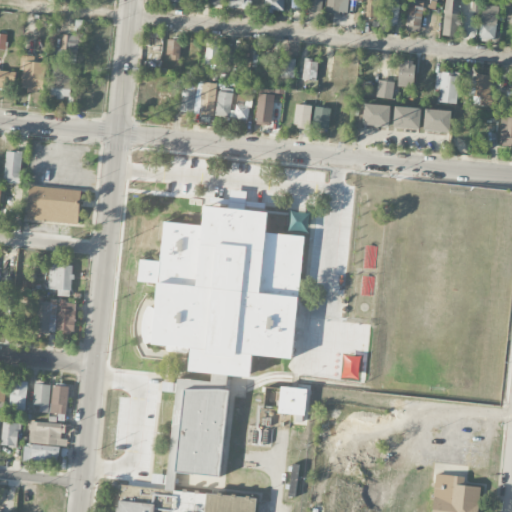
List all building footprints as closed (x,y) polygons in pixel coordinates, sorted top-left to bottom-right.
[(228,0),(228,8),(251,9),(251,0),(228,0)] [(262,0),(256,0),(256,10),(283,12),(284,0),(271,0),(272,1),(262,0)] [(291,0),(291,8),(303,8),(302,0),(291,0)] [(322,0),(308,0),(308,12),(321,13),(322,0)] [(327,0),(327,12),(349,13),(349,0),(327,0)] [(367,0),(366,20),(381,22),(383,1),(372,0),(367,0)] [(460,0),(444,0),(443,37),(459,37),(460,0)] [(384,23),(396,26),(401,5),(389,2),(384,23)] [(406,26),(420,28),(423,7),(408,5),(406,26)] [(480,39),(496,40),(497,6),(481,5),(480,39)] [(60,50),(78,51),(79,36),(61,35),(60,50)] [(165,57),(179,57),(180,40),(166,39),(165,57)] [(219,43),(206,43),(206,59),(219,59),(219,43)] [(35,56),(21,55),(20,70),(22,70),(20,89),(33,91),(34,84),(43,86),(46,63),(34,62),(35,56)] [(434,88),(435,58),(418,57),(417,87),(434,88)] [(295,59),(282,58),(281,78),(295,78),(295,59)] [(318,62),(303,61),(302,80),(316,81),(318,62)] [(415,62),(398,62),(397,86),(414,87),(415,62)] [(52,97),(72,98),(73,65),(53,65),(52,97)] [(0,88),(14,89),(15,71),(0,69),(0,88)] [(436,72),(435,89),(439,89),(438,101),(457,102),(459,73),(436,72)] [(491,95),(491,75),(476,74),(476,81),(466,80),(466,95),(473,96),(473,105),(496,106),(496,95),(491,95)] [(394,81),(377,81),(377,98),(393,99),(394,81)] [(216,84),(201,82),(201,87),(183,85),(180,111),(212,115),(216,84)] [(234,93),(218,91),(214,115),(230,118),(234,93)] [(273,94),(257,94),(256,124),(272,125),(273,94)] [(235,119),(250,119),(251,95),(236,95),(235,119)] [(294,128),(310,128),(311,105),(295,104),(294,128)] [(388,127),(390,106),(364,104),(362,124),(388,127)] [(421,109),(395,105),(392,126),(418,130),(421,109)] [(330,108),(314,107),(313,128),(329,129),(330,108)] [(451,110),(423,110),(423,130),(450,131),(451,110)] [(511,116),(500,116),(499,146),(511,146),(511,116)] [(21,184),(23,152),(5,151),(4,183),(21,184)] [(31,185),(81,191),(77,224),(27,219),(31,185)] [(294,359),(303,236),(267,233),(268,212),(201,207),(199,225),(163,222),(160,262),(138,260),(137,281),(155,283),(151,344),(189,347),(187,371),(251,376),(253,355),(294,359)] [(72,290),(73,265),(49,264),(48,289),(72,290)] [(35,331),(56,333),(59,302),(38,300),(35,331)] [(58,333),(74,333),(75,302),(59,301),(58,333)] [(0,401),(4,402),(8,379),(0,378),(0,401)] [(166,489),(119,485),(115,511),(255,511),(257,498),(175,490),(177,473),(220,477),(228,391),(193,388),(194,380),(177,379),(166,489)] [(10,409),(26,410),(27,381),(12,380),(10,409)] [(32,409),(50,410),(51,385),(33,384),(32,409)] [(50,413),(66,415),(69,387),(53,385),(50,413)] [(308,390),(281,387),(278,412),(304,416),(308,390)] [(20,424),(2,422),(0,442),(0,444),(18,446),(20,424)] [(64,439),(64,423),(29,422),(28,444),(67,445),(67,439),(64,439)] [(23,461),(59,462),(59,446),(23,445),(23,461)] [(465,477),(436,474),(431,511),(478,511),(481,487),(464,485),(465,477)]
